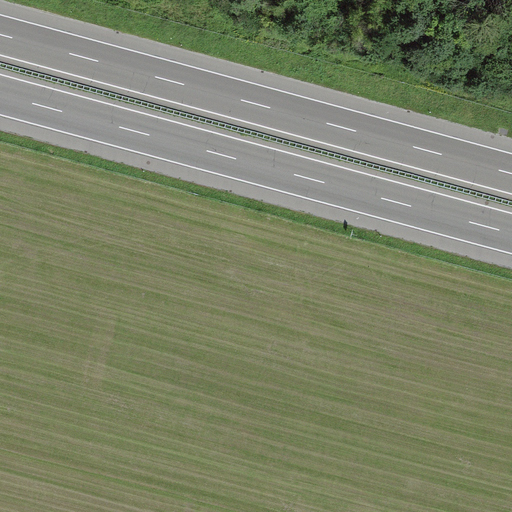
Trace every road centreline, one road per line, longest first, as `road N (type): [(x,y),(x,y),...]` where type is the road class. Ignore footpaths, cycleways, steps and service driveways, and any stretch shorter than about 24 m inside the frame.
road 1 (motorway): [(511,173),(0,34)]
road 2 (motorway): [(0,96),(511,235)]
